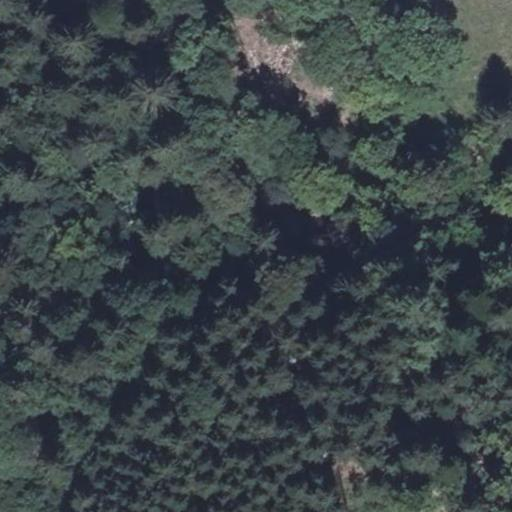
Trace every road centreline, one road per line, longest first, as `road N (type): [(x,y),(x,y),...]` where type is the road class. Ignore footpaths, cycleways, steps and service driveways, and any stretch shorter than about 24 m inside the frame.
road 1 (track): [(151,0),(271,186),(266,229),(175,388),(120,511)]
road 2 (track): [(225,0),(416,65),(511,200)]
road 3 (track): [(511,393),(484,469),(494,511)]
